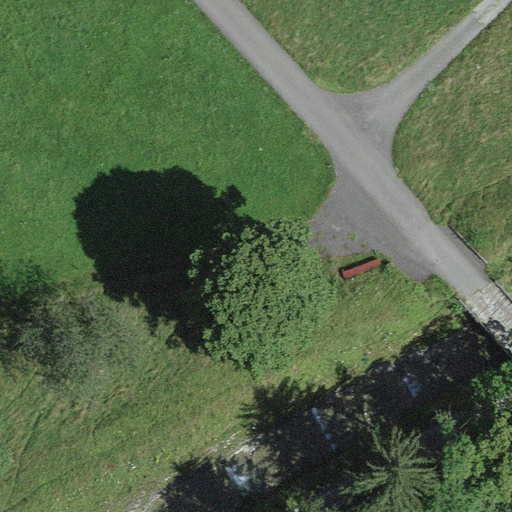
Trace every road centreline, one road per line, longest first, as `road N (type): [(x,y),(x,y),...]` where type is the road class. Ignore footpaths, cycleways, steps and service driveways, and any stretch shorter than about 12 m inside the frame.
road 1 (residential): [(211,0),(344,129),(389,222),(511,358)]
road 2 (track): [(0,322),(82,288),(326,255),(389,222)]
road 3 (track): [(511,367),(282,511)]
road 4 (track): [(509,0),(494,21),(344,129)]
